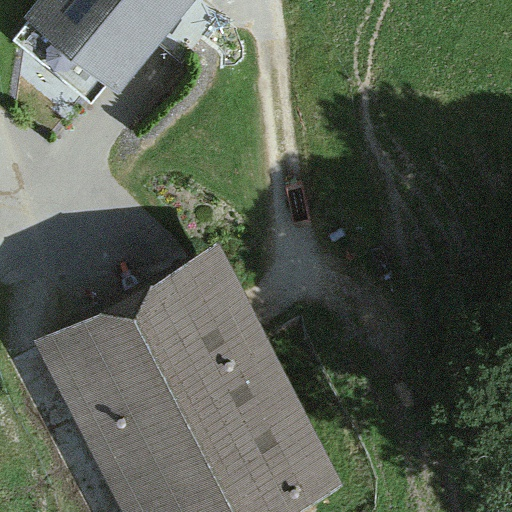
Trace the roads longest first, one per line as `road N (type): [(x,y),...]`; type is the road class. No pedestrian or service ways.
road 1 (track): [(82,511),(21,353),(36,269),(20,208)]
road 2 (track): [(20,208),(213,0)]
road 3 (track): [(259,0),(296,277)]
